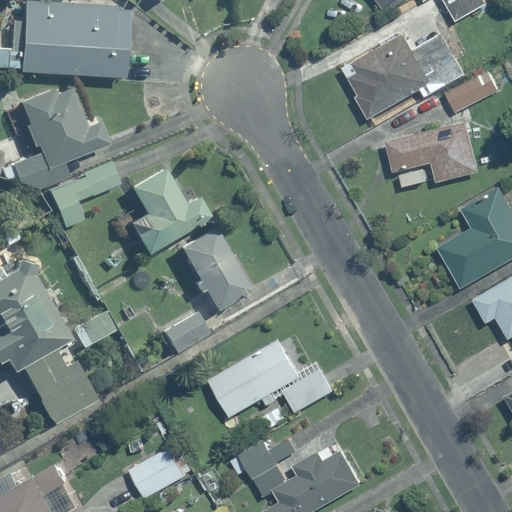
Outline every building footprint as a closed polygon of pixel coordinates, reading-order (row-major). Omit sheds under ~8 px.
[(395,0),(374,0),(381,9),(395,0)] [(484,0),(442,0),(454,21),(486,3),(484,0)] [(114,5),(23,1),(20,70),(27,70),(122,74),(125,9),(114,8),(114,5)] [(403,34),(341,67),(375,125),(463,75),(440,34),(413,50),(403,34)] [(8,49),(0,48),(0,66),(8,66),(8,49)] [(487,72),(445,92),(454,113),(498,91),(487,72)] [(69,174),(63,160),(109,141),(100,119),(86,125),(70,86),(55,92),(53,87),(20,101),(28,122),(23,124),(31,143),(34,141),(37,150),(11,161),(24,192),(69,174)] [(464,122),(384,142),(391,173),(399,171),(401,187),(435,179),(436,182),(478,172),(464,122)] [(73,200),(78,198),(118,180),(110,160),(82,171),(84,174),(48,189),(63,225),(81,218),(73,200)] [(147,256),(155,251),(210,218),(196,195),(183,202),(162,167),(130,186),(144,210),(126,221),(147,256)] [(511,260),(511,210),(499,188),(460,209),(471,228),(437,249),(460,290),(511,260)] [(240,265),(236,267),(213,227),(178,246),(197,279),(193,281),(198,291),(203,289),(215,309),(253,287),(240,265)] [(0,274),(0,359),(4,357),(10,368),(16,365),(52,343),(67,335),(27,268),(29,255),(14,254),(13,267),(0,274)] [(511,275),(471,298),(485,324),(495,318),(508,340),(511,337),(511,275)] [(88,342),(91,340),(113,328),(103,310),(78,324),(88,342)] [(177,355),(182,352),(209,336),(195,311),(162,330),(177,355)] [(282,338),(279,340),(212,378),(233,416),(266,397),(270,404),(280,398),(276,391),(303,376),(282,338)] [(52,343),(16,365),(50,423),(96,396),(73,356),(63,362),(52,343)] [(299,413),(300,412),(336,390),(323,368),(285,391),(299,413)] [(511,391),(503,397),(511,410),(511,391)] [(159,450),(160,449),(177,440),(170,428),(153,438),(159,450)] [(302,474),(292,480),(282,462),(301,452),(292,436),(274,446),(268,437),(240,452),(242,455),(232,460),(239,474),(250,468),(264,495),(276,489),(282,500),(266,509),(268,511),(311,511),(367,481),(349,448),(337,454),(331,444),(296,463),(302,474)] [(193,472),(179,446),(178,444),(166,451),(132,469),(147,497),(151,495),(193,472)] [(57,463),(34,476),(27,464),(9,474),(0,478),(0,481),(6,492),(3,493),(0,495),(0,511),(66,511),(80,504),(57,463)] [(214,466),(201,473),(213,494),(226,486),(214,466)]
